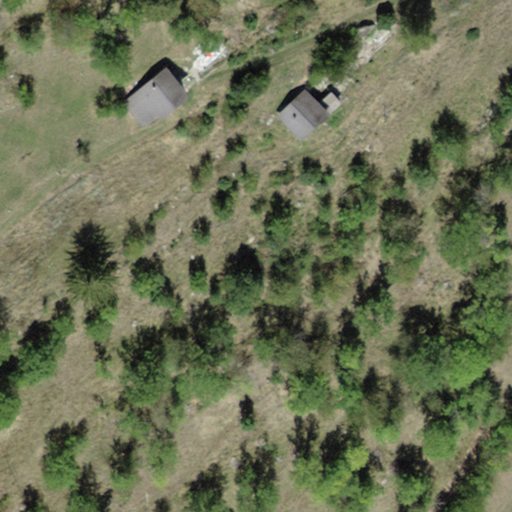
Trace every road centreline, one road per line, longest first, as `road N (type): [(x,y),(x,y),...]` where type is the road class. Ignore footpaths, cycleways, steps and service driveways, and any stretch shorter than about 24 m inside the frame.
road 1 (track): [(0,232),(60,177),(175,120),(215,80),(396,0)]
road 2 (track): [(431,511),(511,397)]
